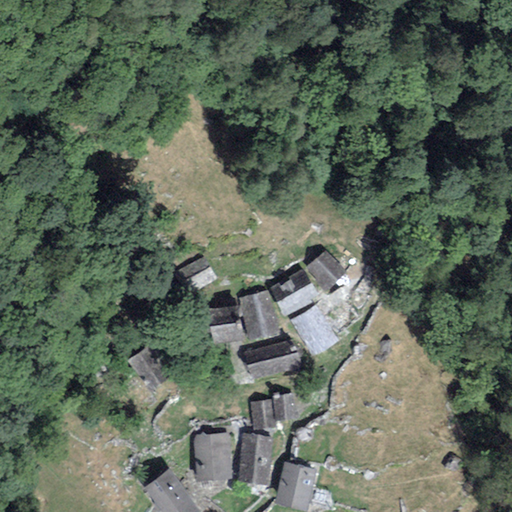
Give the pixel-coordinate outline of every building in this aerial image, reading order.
[(325,249),(305,267),(325,288),(345,269),(325,249)] [(215,277),(203,254),(170,271),(182,293),(215,277)] [(304,268),(270,286),(284,311),(317,293),(304,268)] [(238,297),(247,337),(277,330),(268,290),(238,297)] [(207,308),(213,340),(242,334),(236,302),(207,308)] [(316,304),(288,320),(309,354),(336,338),(316,304)] [(245,351),(253,378),(301,364),(294,337),(245,351)] [(127,357),(148,386),(172,369),(151,340),(127,357)] [(250,400),(253,427),(275,424),(274,417),(296,415),(293,391),(271,394),(272,398),(250,400)] [(194,433),(196,477),(232,475),(230,432),(194,433)] [(237,478),(265,482),(272,438),(243,433),(237,478)] [(284,460),(274,500),(306,508),(316,468),(284,460)] [(167,468),(145,485),(166,511),(194,511),(199,509),(167,468)]
